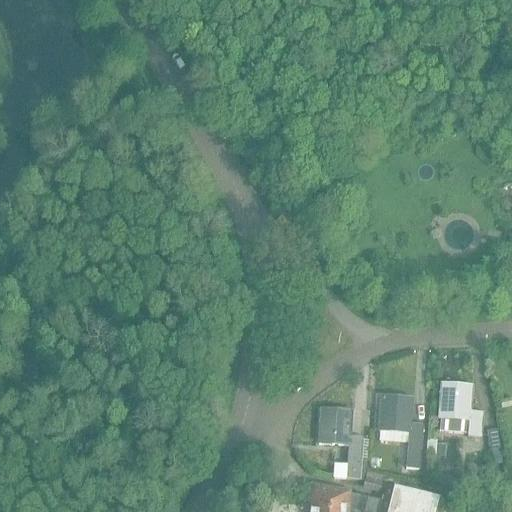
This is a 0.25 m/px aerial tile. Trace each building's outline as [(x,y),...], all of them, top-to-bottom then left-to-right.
[(468,435),(480,436),(482,412),(470,411),(473,386),(442,383),(439,417),(470,419),(468,435)] [(407,470),(419,471),(421,449),(423,425),(410,424),(412,398),(381,396),(379,430),(410,433),(407,470)] [(360,481),(365,481),(366,459),(361,459),(363,435),(350,434),(351,411),(321,409),(319,444),(349,446),(347,478),(360,479),(360,481)] [(362,490),(379,495),(384,478),(368,473),(362,490)] [(386,490),(383,503),(349,494),(349,492),(311,488),(308,511),(441,511),(444,505),(386,490)]
